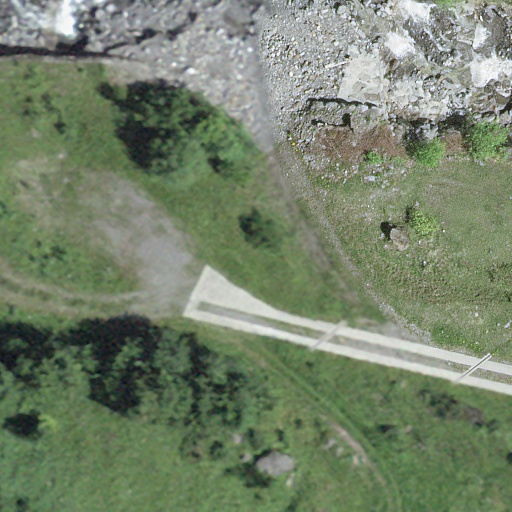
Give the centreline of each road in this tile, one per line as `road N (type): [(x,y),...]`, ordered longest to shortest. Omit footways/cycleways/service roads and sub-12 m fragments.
road 1 (track): [(511,384),(229,310),(92,169)]
road 2 (track): [(432,363),(376,318),(330,263),(260,107),(264,30),(289,0)]
road 3 (track): [(229,310),(0,273)]
